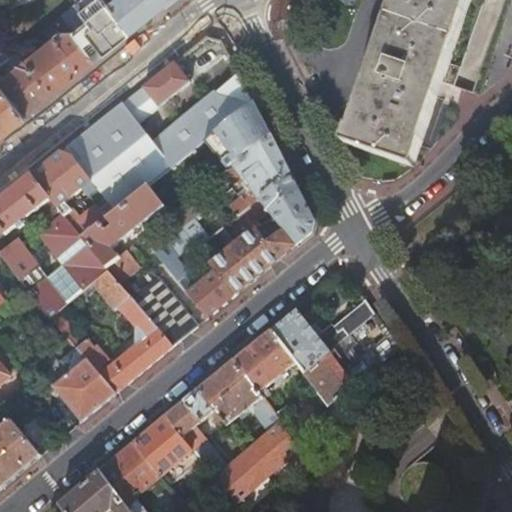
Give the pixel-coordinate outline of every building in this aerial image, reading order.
[(62,18),(74,35),(96,63),(133,34),(109,5),(105,0),(76,0),(80,4),(62,18)] [(116,0),(109,5),(133,34),(175,0),(116,0)] [(416,170),(425,144),(436,112),(428,109),(432,97),(437,83),(445,85),(467,20),(473,0),(396,0),(370,77),(377,81),(368,107),(361,104),(347,145),(400,164),(416,170)] [(25,61),(54,97),(96,63),(74,35),(61,33),(39,50),(25,61)] [(0,139),(27,119),(2,88),(0,88),(0,65),(13,56),(0,38),(0,139)] [(32,41),(18,52),(25,61),(39,50),(32,41)] [(0,85),(2,88),(27,119),(54,97),(25,61),(18,52),(13,56),(0,65),(0,85)] [(67,151),(118,215),(150,190),(162,180),(206,145),(255,106),(240,77),(155,145),(136,122),(143,122),(191,84),(175,65),(124,105),(67,151)] [(273,138),(256,106),(255,106),(206,145),(211,150),(221,142),(233,156),(223,165),(229,173),(273,138)] [(238,220),(292,176),(273,138),(229,173),(226,175),(231,181),(239,175),(244,181),(240,184),(248,195),(252,191),(256,196),(247,204),(243,199),(230,210),(238,220)] [(110,222),(116,217),(118,215),(67,151),(33,178),(85,241),(110,222)] [(217,273),(237,298),(258,281),(314,236),(317,225),(305,201),(292,176),(238,220),(232,225),(238,232),(241,236),(270,213),(283,228),(271,238),(261,227),(218,262),(213,267),(217,273)] [(27,289),(53,320),(61,313),(95,285),(110,272),(85,241),(33,178),(0,204),(0,250),(4,248),(1,243),(45,207),(52,216),(42,224),(48,232),(41,238),(66,268),(63,276),(58,280),(52,281),(42,269),(23,284),(27,289)] [(110,272),(175,349),(200,329),(153,273),(137,286),(126,283),(142,270),(134,260),(141,255),(135,248),(121,260),(114,252),(167,210),(150,190),(118,215),(116,217),(121,223),(115,228),(110,222),(85,241),(110,272)] [(191,203),(173,218),(179,226),(196,247),(199,251),(211,241),(196,221),(202,215),(191,203)] [(211,241),(199,251),(213,267),(218,262),(211,254),(238,232),(232,225),(211,241)] [(196,247),(179,226),(153,247),(161,257),(160,259),(180,284),(191,276),(181,264),(182,258),(196,247)] [(21,281),(23,284),(42,269),(21,243),(8,253),(3,258),(21,281)] [(0,254),(2,257),(3,258),(8,253),(4,248),(0,250),(0,254)] [(0,254),(0,309),(27,289),(23,284),(21,281),(8,290),(10,292),(3,298),(0,295),(0,258),(2,257),(0,254)] [(117,397),(175,349),(110,272),(95,285),(117,312),(120,309),(139,331),(137,348),(115,367),(102,351),(100,353),(90,342),(87,344),(61,313),(53,320),(89,363),(117,397)] [(210,321),(237,298),(217,273),(189,295),(210,321)] [(299,311),(274,332),(303,370),(307,375),(327,359),(376,317),(363,299),(319,336),(299,311)] [(274,332),(236,363),(266,402),(272,397),(267,390),(294,369),(298,374),(303,370),(274,332)] [(361,364),(370,375),(398,350),(391,339),(361,364)] [(352,391),(327,359),(307,375),(332,408),(352,391)] [(0,387),(12,378),(0,363),(0,387)] [(84,424),(117,397),(89,363),(55,390),(84,424)] [(295,459),(304,451),(285,426),(277,417),(266,402),(236,363),(184,407),(168,419),(184,440),(197,430),(212,417),(216,414),(225,425),(228,428),(252,410),(252,412),(257,419),(260,423),(262,426),(273,435),(295,459)] [(277,417),(285,426),(294,419),(286,410),(277,417)] [(225,425),(216,414),(212,417),(222,428),(225,425)] [(184,440),(168,419),(136,446),(163,481),(169,489),(174,485),(167,476),(177,468),(195,454),(184,440)] [(47,439),(55,432),(46,420),(38,426),(47,439)] [(0,486),(3,490),(42,458),(12,422),(0,432),(0,486)] [(236,508),(295,459),(273,435),(228,472),(202,442),(205,439),(197,430),(184,440),(195,454),(236,508)] [(163,481),(136,446),(101,474),(129,511),(146,511),(138,501),(163,481)] [(129,511),(101,474),(61,508),(63,511),(129,511)]
